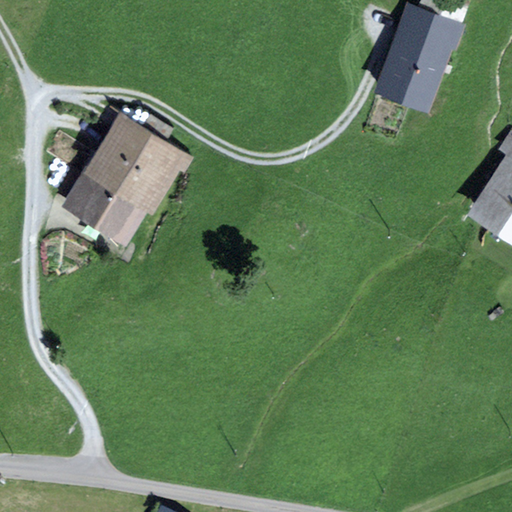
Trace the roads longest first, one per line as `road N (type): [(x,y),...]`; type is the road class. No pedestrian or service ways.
road 1 (track): [(0,28),(36,97),(31,312),(48,362),(89,424),(94,482)]
road 2 (track): [(391,18),(356,103),(317,143),(292,155),(230,151),(141,100),(111,93),(36,97)]
road 3 (tertiary): [(0,477),(94,482),(274,511)]
